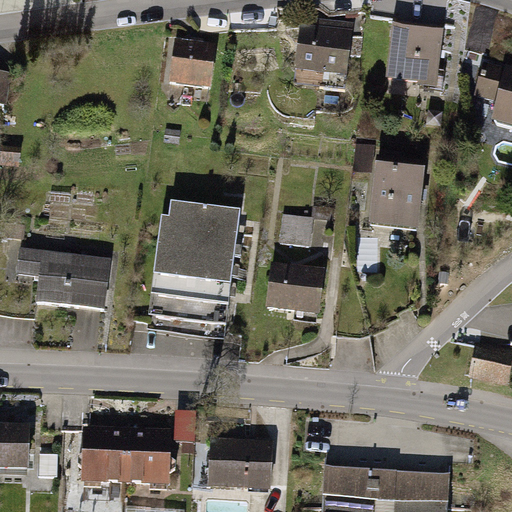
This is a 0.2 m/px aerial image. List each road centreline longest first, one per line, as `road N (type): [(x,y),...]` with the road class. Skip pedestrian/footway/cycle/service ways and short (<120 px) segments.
road 1 (tertiary): [(0,373),(385,394),(511,421)]
road 2 (residential): [(0,26),(227,0)]
